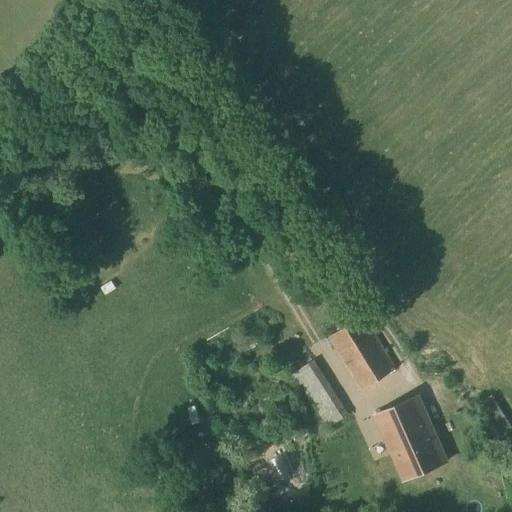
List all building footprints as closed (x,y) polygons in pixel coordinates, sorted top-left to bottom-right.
[(361,392),(397,369),(364,316),(328,338),(361,392)] [(327,429),(349,415),(314,361),(293,374),(327,429)] [(502,437),(511,430),(511,427),(492,396),(480,404),(502,437)] [(404,482),(446,463),(417,397),(375,415),(404,482)] [(507,498),(511,496),(511,464),(499,468),(507,498)]
